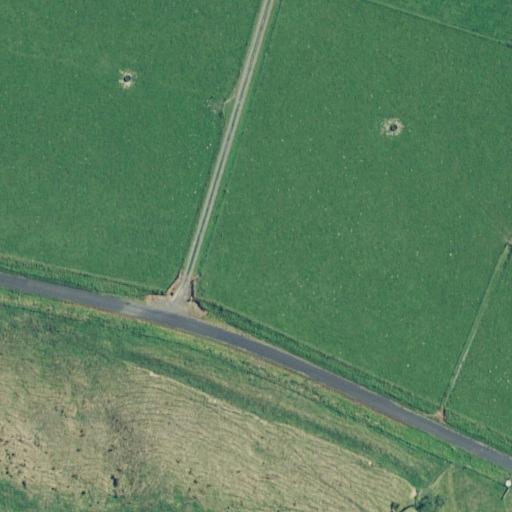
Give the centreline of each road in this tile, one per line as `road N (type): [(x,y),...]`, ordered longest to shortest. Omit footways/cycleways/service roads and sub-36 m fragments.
road 1 (unclassified): [(511,467),(234,345),(0,284)]
road 2 (track): [(173,326),(269,0)]
